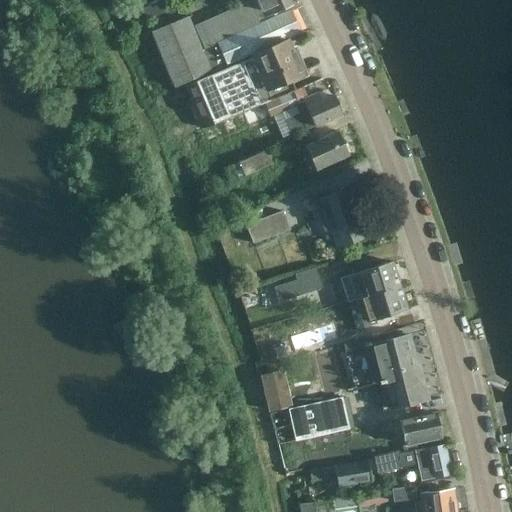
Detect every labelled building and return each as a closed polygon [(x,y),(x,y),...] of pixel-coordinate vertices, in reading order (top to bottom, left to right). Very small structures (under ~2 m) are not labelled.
[(146,20),(168,11),(163,0),(162,0),(141,9),(146,20)] [(287,0),(255,0),(263,17),(290,6),(287,0)] [(290,11),(259,23),(249,1),(194,25),(204,50),(217,44),(226,65),(300,33),(290,11)] [(173,87),(211,72),(189,16),(150,31),(173,87)] [(287,40),(250,56),(250,58),(184,85),(202,130),(221,122),(295,90),(291,81),(303,76),(287,40)] [(153,97),(173,89),(162,62),(142,71),(153,97)] [(300,88),(221,122),(226,135),(238,131),(276,115),(287,139),(306,131),(313,129),(343,116),(334,94),(321,100),(318,91),(304,97),(300,88)] [(316,171),(349,156),(338,130),(304,145),(316,171)] [(266,151),(238,163),(225,168),(230,180),(243,175),(244,176),(272,164),(266,151)] [(349,188),(317,199),(325,220),(320,222),(324,233),(329,231),(335,249),(367,237),(349,188)] [(285,209),(248,222),(255,241),(292,228),(285,209)] [(393,261),(358,271),(366,296),(401,285),(393,261)] [(320,288),(314,269),(295,275),(296,281),(275,288),(279,301),(320,288)] [(401,285),(366,296),(374,321),(408,310),(401,285)] [(267,334),(277,331),(275,321),(264,324),(267,334)] [(294,352),(337,339),(333,324),(289,337),(294,352)] [(407,334),(369,345),(381,385),(391,382),(397,405),(388,408),(389,410),(428,399),(418,364),(416,365),(407,334)] [(374,384),(364,347),(344,352),(354,389),(374,384)] [(288,395),(286,383),(285,384),(282,372),(261,377),(269,411),(290,406),(287,395),(288,395)] [(296,441),(349,430),(342,398),(289,410),(296,441)] [(435,413),(399,420),(404,445),(440,438),(435,413)] [(446,444),(413,450),(398,454),(401,468),(416,464),(420,482),(452,475),(446,444)] [(338,488),(372,482),(368,460),(334,466),(338,488)] [(391,501),(413,497),(411,486),(390,490),(391,501)] [(456,511),(453,489),(419,494),(421,511),(456,511)] [(300,511),(317,511),(316,499),(299,501),(300,511)]
